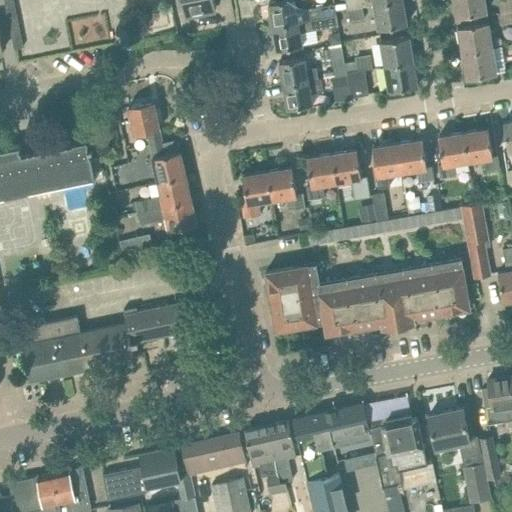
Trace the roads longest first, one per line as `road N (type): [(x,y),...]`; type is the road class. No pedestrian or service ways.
road 1 (residential): [(261,382),(211,165),(229,136),(257,131)]
road 2 (tertiary): [(0,442),(261,382)]
road 3 (tertiary): [(261,382),(292,389),(511,350)]
road 4 (residential): [(227,59),(166,58),(0,97)]
road 5 (residential): [(257,131),(440,101)]
